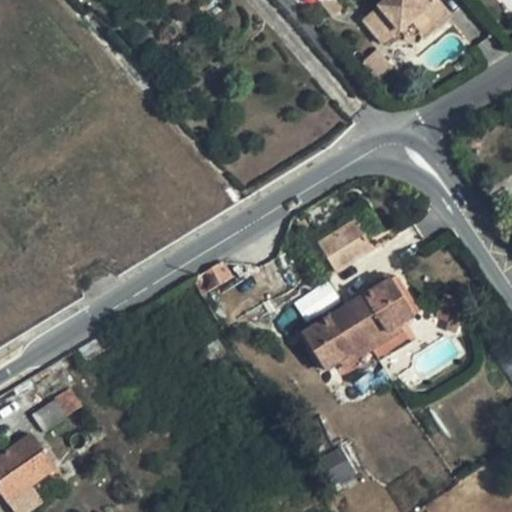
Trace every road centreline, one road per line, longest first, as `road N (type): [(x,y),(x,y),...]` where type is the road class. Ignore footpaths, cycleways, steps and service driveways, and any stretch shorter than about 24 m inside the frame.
road 1 (residential): [(0,374),(403,131)]
road 2 (residential): [(511,288),(403,131)]
road 3 (residential): [(403,131),(511,64)]
